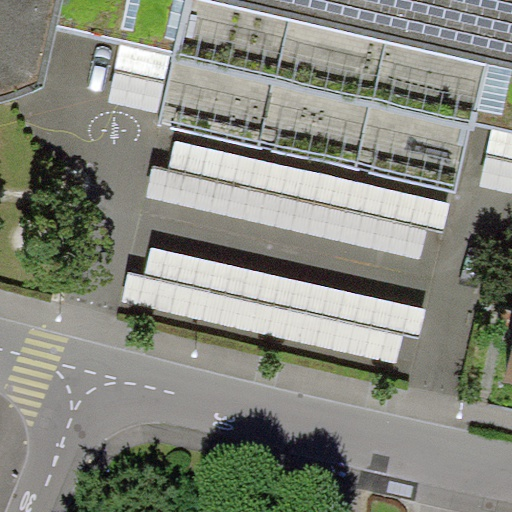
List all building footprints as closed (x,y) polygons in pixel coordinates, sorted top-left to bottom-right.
[(511,0),(0,0),(0,89),(9,86),(39,74),(51,16),(171,45),(176,46),(269,69),(367,92),(472,116),(511,125),(511,0)] [(168,49),(124,38),(110,95),(155,106),(168,49)] [(511,127),(491,123),(478,180),(511,187),(511,127)] [(448,200),(175,135),(169,162),(152,158),(145,189),(420,255),(428,223),(442,227),(448,200)] [(423,302),(153,240),(146,270),(131,266),(123,298),(396,361),(404,328),(416,331),(423,302)]
